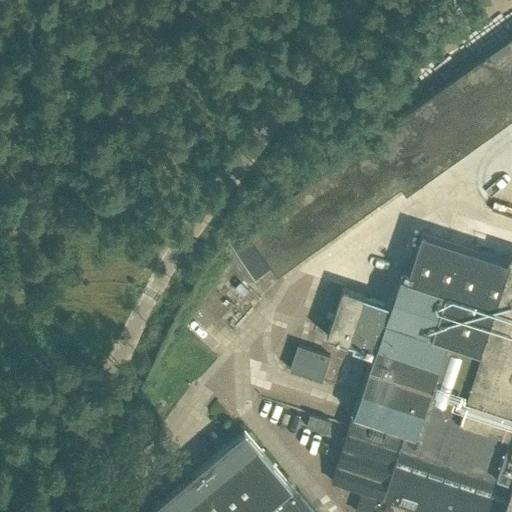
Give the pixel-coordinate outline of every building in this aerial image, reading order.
[(511,34),(244,226),(245,228),(228,241),(255,278),(272,266),(277,273),(401,184),(406,192),(511,115),(511,34)] [(511,189),(506,187),(502,195),(511,200),(511,189)] [(511,511),(511,255),(509,255),(507,261),(421,232),(406,277),(398,275),(389,303),(342,287),(326,335),(348,342),(346,347),(372,356),(360,392),(349,426),(350,426),(331,481),(361,490),(354,511),(358,511),(369,511),(372,505),(379,507),(377,511),(511,511)] [(291,369),(322,380),(330,355),(299,345),(291,369)] [(307,426),(328,432),(331,421),(310,414),(307,426)] [(144,511),(315,511),(245,427),(144,511)]
